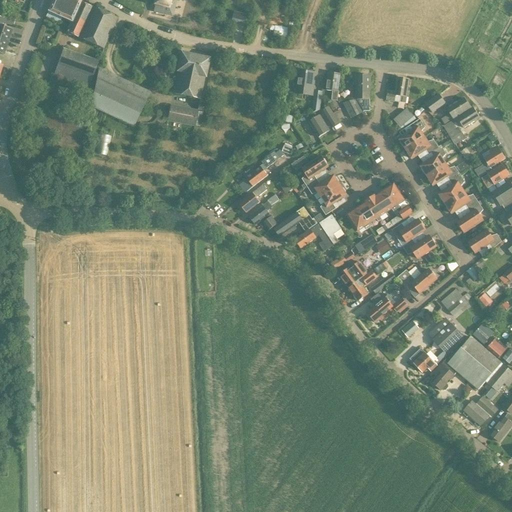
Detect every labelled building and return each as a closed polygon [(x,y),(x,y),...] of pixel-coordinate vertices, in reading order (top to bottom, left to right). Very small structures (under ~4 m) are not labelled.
[(77,0),(52,0),(48,12),(70,22),(66,32),(77,38),(103,49),(117,18),(92,7),(92,6),(91,6),(80,2),(80,1),(77,0)] [(154,0),(153,4),(153,5),(154,6),(153,12),(173,16),(176,0),(154,0)] [(15,19),(4,15),(4,18),(0,16),(0,22),(2,23),(13,26),(15,19)] [(0,39),(7,42),(11,30),(1,26),(2,23),(0,22),(0,39)] [(88,89),(98,61),(62,48),(53,77),(88,89)] [(177,71),(172,94),(200,100),(205,77),(204,77),(208,59),(181,53),(177,71)] [(98,68),(91,107),(134,127),(150,92),(98,68)] [(313,84),(314,72),(299,71),(296,93),(312,95),(314,84),(313,84)] [(326,90),(332,91),(331,100),(337,101),(338,92),(340,74),(329,72),(326,90)] [(369,111),(369,93),(369,75),(356,75),(356,92),(351,92),(351,99),(356,99),(363,111),(369,111)] [(405,103),(406,97),(409,80),(398,78),(395,95),(387,94),(386,100),(405,103)] [(320,110),(320,107),(322,92),(315,91),(313,106),(312,113),(320,110)] [(439,94),(425,104),(433,114),(446,104),(439,94)] [(453,119),(470,109),(464,98),(447,109),(453,119)] [(363,113),(356,99),(352,100),(349,100),(344,100),(345,102),(343,103),(351,119),(363,113)] [(199,127),(202,112),(196,110),(171,105),(167,120),(194,126),(199,127)] [(479,118),(473,108),(458,118),(464,128),(479,118)] [(323,113),(331,126),(339,122),(331,109),(323,113)] [(401,113),(393,120),(400,127),(408,121),(401,113)] [(316,119),(314,116),(307,120),(309,123),(309,122),(318,137),(329,130),(320,116),(316,119)] [(404,147),(405,149),(424,137),(421,132),(425,128),(425,127),(420,119),(409,126),(413,131),(399,140),(400,141),(399,143),(402,147),(404,147)] [(443,126),(454,145),(466,139),(459,127),(455,129),(452,124),(454,123),(452,121),(443,126)] [(109,155),(112,136),(101,134),(98,153),(109,155)] [(428,155),(431,153),(430,152),(438,147),(433,140),(427,142),(424,137),(405,149),(408,153),(407,154),(409,157),(411,157),(411,158),(425,149),(428,155)] [(281,152),(292,155),(294,150),(284,146),(281,152)] [(430,152),(431,153),(434,158),(420,167),(422,168),(421,170),(423,173),(425,173),(426,176),(445,163),(442,158),(446,154),(441,146),(438,147),(430,152)] [(482,156),(487,162),(474,170),(479,177),(492,169),(491,168),(505,159),(497,146),(482,156)] [(466,148),(460,153),(466,161),(470,159),(472,157),(466,148)] [(261,161),(263,164),(260,166),(261,167),(246,179),(252,186),(267,175),(264,170),(267,168),(279,158),(279,159),(284,155),(280,150),(276,153),(275,151),(261,161)] [(301,179),(307,187),(319,178),(317,180),(314,175),(327,166),(321,157),(302,169),(306,174),(302,178),(301,179)] [(446,176),(449,181),(460,174),(454,166),(454,167),(449,168),(445,163),(426,176),(428,179),(428,180),(430,184),(432,184),(432,185),(446,176)] [(488,175),(481,179),(487,188),(489,188),(494,184),(494,185),(509,175),(503,165),(488,175)] [(443,201),(445,204),(464,191),(461,186),(465,182),(460,174),(449,181),(452,186),(439,195),(440,196),(439,198),(441,201),(443,201)] [(318,192),(321,197),(340,185),(334,176),(320,185),(317,180),(319,178),(307,187),(312,194),(318,192)] [(293,189),(286,180),(279,185),(286,194),(293,189)] [(501,204),(504,209),(511,204),(511,185),(510,183),(493,194),(500,205),(501,204)] [(267,190),(263,185),(239,203),(246,212),(260,202),(256,198),(267,190)] [(332,203),(346,194),(340,185),(321,197),(324,202),(321,206),(320,207),(325,215),(338,207),(338,206),(335,208),(332,203)] [(393,185),(384,191),(397,210),(400,208),(397,204),(403,200),(393,185)] [(393,212),(397,217),(398,217),(400,221),(403,220),(398,212),(397,210),(384,191),(375,197),(375,196),(385,212),(391,208),(393,212)] [(464,191),(445,204),(447,207),(446,209),(449,212),(450,212),(451,213),(464,204),(468,209),(478,202),(473,194),(472,195),(467,197),(464,191)] [(269,215),(269,214),(267,212),(273,207),(271,206),(279,200),(275,195),(267,200),(268,201),(262,206),(249,216),(255,225),(269,215)] [(375,196),(365,202),(366,203),(375,218),(378,222),(382,220),(379,216),(385,212),(375,196)] [(483,210),(478,202),(468,209),(471,214),(457,223),(459,225),(459,227),(461,231),(462,231),(464,232),(482,220),(479,215),(480,214),(483,210)] [(366,203),(357,209),(369,228),(373,225),(370,221),(375,218),(366,203)] [(403,220),(413,213),(408,205),(398,212),(403,220)] [(357,209),(348,215),(357,230),(364,226),(366,230),(369,228),(357,209)] [(294,226),(302,221),(296,212),(289,217),(288,217),(289,218),(274,228),(280,236),(294,226)] [(319,223),(328,238),(341,229),(332,215),(319,223)] [(277,224),(271,217),(262,224),(268,231),(277,224)] [(397,239),(397,238),(403,236),(406,242),(411,238),(425,229),(424,227),(424,226),(422,223),(421,223),(419,220),(405,229),(402,224),(404,223),(404,222),(391,230),(397,239)] [(394,225),(392,221),(385,225),(387,229),(394,225)] [(310,230),(295,240),(301,248),(316,238),(319,236),(322,241),(318,244),(323,252),(333,245),(328,238),(319,223),(310,229),(310,230)] [(489,251),(490,251),(501,242),(497,234),(496,234),(491,236),(487,231),(468,243),(470,245),(470,247),(472,251),(473,251),(475,253),(488,244),(492,249),(489,251)] [(373,246),(377,243),(374,238),(373,237),(372,235),(355,247),(360,255),(373,246)] [(408,255),(413,253),(417,258),(436,246),(430,236),(416,245),(411,238),(406,242),(407,243),(402,247),(408,255)] [(384,241),(376,247),(382,256),(390,250),(384,241)] [(347,262),(343,256),(330,264),(335,270),(347,262)] [(350,269),(349,268),(339,275),(348,288),(368,274),(359,262),(350,269)] [(387,270),(386,268),(388,267),(385,262),(383,264),(382,263),(374,269),(379,276),(387,270)] [(510,281),(511,279),(511,266),(503,274),(510,281)] [(474,281),(480,276),(472,267),(466,272),(474,281)] [(372,271),(372,270),(368,274),(348,288),(358,301),(368,294),(362,286),(365,284),(366,286),(377,278),(372,271)] [(431,272),(429,270),(415,281),(406,270),(397,277),(415,298),(437,280),(436,278),(435,277),(435,275),(433,272),(431,272)] [(378,293),(386,287),(396,279),(392,273),(371,289),(376,295),(378,293)] [(468,303),(466,301),(471,297),(467,292),(462,296),(456,289),(441,302),(452,316),(453,316),(468,303)] [(484,305),(490,300),(485,294),(479,299),(484,305)] [(397,312),(407,304),(402,299),(393,307),(385,298),(379,303),(367,313),(375,322),(382,316),(384,318),(394,309),(397,312)] [(443,352),(437,358),(433,361),(427,354),(425,353),(421,348),(410,359),(414,364),(422,373),(427,368),(431,372),(437,366),(436,365),(447,355),(465,339),(451,323),(448,320),(445,318),(428,334),(433,339),(432,340),(443,352)] [(408,338),(419,329),(413,321),(402,331),(408,338)] [(488,340),(477,330),(472,336),(483,346),(488,340)] [(478,391),(485,382),(501,363),(502,363),(471,336),(449,362),(446,359),(442,364),(437,369),(440,372),(431,382),(441,390),(454,375),(456,372),(478,391)] [(502,358),(508,364),(511,358),(511,350),(510,348),(502,358)] [(497,392),(504,384),(508,387),(511,382),(511,371),(501,363),(485,382),(487,383),(486,383),(497,392)] [(511,395),(503,407),(511,414),(511,413),(511,395)] [(480,426),(489,416),(491,418),(493,416),(498,409),(488,401),(481,409),(472,401),(463,411),(480,425),(480,426)] [(499,442),(511,424),(511,416),(508,413),(504,418),(503,417),(490,435),(499,442)]
